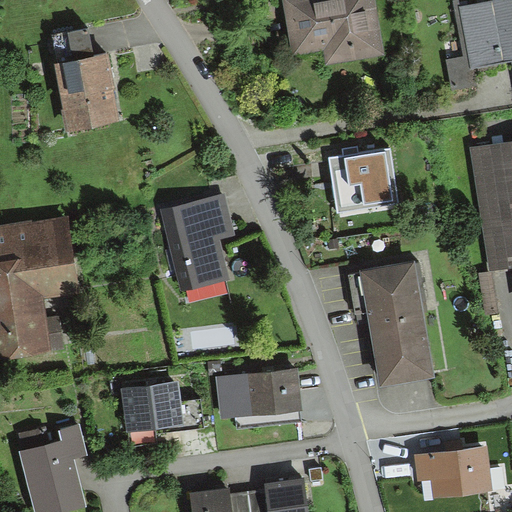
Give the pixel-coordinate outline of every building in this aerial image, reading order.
[(376,0),(283,0),(292,53),(326,48),(329,64),(385,54),(376,0)] [(511,65),(511,0),(480,0),(453,5),(462,60),(445,63),(450,91),(470,88),(467,73),(511,65)] [(68,33),(74,62),(94,58),(88,29),(68,33)] [(74,62),(55,66),(69,129),(119,118),(112,90),(115,89),(108,55),(94,58),(74,62)] [(511,141),(470,148),(490,270),(511,266),(511,141)] [(390,148),(329,158),(338,218),(400,208),(390,148)] [(234,235),(224,195),(161,210),(181,294),(228,282),(217,239),(234,235)] [(76,215),(0,224),(0,355),(51,349),(46,304),(87,299),(76,215)] [(416,260),(358,270),(378,386),(436,377),(416,260)] [(294,369),(240,377),(245,418),(300,411),(294,369)] [(176,383),(122,390),(127,431),(182,424),(176,383)] [(61,440),(19,452),(35,511),(80,511),(87,510),(73,461),(90,457),(80,423),(58,430),(61,440)] [(488,444),(409,451),(412,480),(433,478),(435,501),(493,496),(488,444)] [(321,468),(310,469),(312,480),(323,479),(321,468)] [(309,511),(305,477),(265,483),(267,490),(269,511),(309,511)] [(228,487),(190,492),(192,511),(231,511),(229,495),(228,487)] [(269,511),(267,490),(229,495),(231,511),(269,511)]
